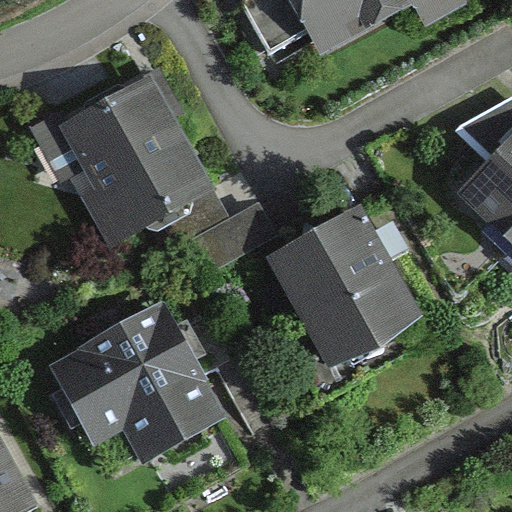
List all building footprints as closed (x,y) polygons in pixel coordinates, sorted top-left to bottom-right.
[(257,0),(244,8),(273,59),(310,38),(325,65),(440,0),(257,0)] [(68,116),(33,134),(61,189),(78,181),(113,250),(213,200),(151,79),(70,120),(68,116)] [(511,100),(457,132),(491,165),(463,193),(511,242),(511,100)] [(212,278),(279,241),(260,208),(194,245),(212,278)] [(366,215),(270,265),(332,381),(427,330),(366,215)] [(143,472),(229,423),(164,308),(54,370),(99,450),(124,437),(143,472)] [(0,511),(34,511),(40,509),(0,440),(0,511)]
